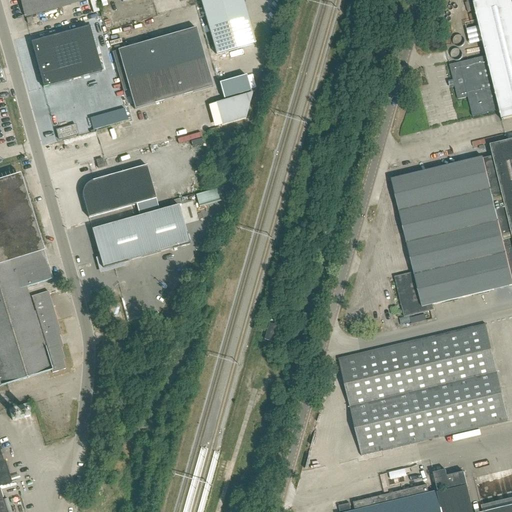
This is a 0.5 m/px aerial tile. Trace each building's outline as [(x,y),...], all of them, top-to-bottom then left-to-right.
[(20,0),(25,17),(88,0),(20,0)] [(163,10),(170,1),(168,0),(163,0),(158,7),(163,10)] [(200,0),(216,55),(255,44),(242,0),(200,0)] [(501,121),(511,118),(511,0),(486,0),(473,3),(486,57),(449,65),(458,100),(472,97),(476,116),(499,111),(501,121)] [(43,88),(102,72),(89,27),(31,43),(43,88)] [(135,109),(212,87),(196,28),(112,52),(123,92),(129,90),(135,109)] [(217,66),(226,64),(224,55),(215,57),(217,66)] [(250,92),(246,76),(219,84),(224,100),(250,92)] [(215,127),(252,118),(246,95),(209,104),(215,127)] [(75,125),(56,130),(59,140),(78,135),(75,125)] [(511,140),(507,142),(490,146),(493,157),(483,159),(483,158),(391,180),(413,273),(424,270),(432,305),(511,285),(511,140)] [(96,161),(98,168),(104,167),(102,159),(96,161)] [(136,205),(156,199),(146,166),(92,181),(91,182),(90,182),(88,184),(87,184),(86,185),(85,186),(85,187),(84,188),(83,189),(83,190),(83,191),(82,193),(82,194),(82,195),(82,196),(82,197),(83,199),(88,218),(136,205)] [(156,199),(136,205),(139,215),(159,210),(156,199)] [(0,386),(1,386),(52,371),(53,373),(54,373),(65,370),(62,358),(64,358),(60,346),(62,346),(59,334),(61,334),(50,298),(41,301),(33,303),(36,311),(34,312),(26,287),(53,279),(43,246),(16,254),(0,201),(0,386)] [(100,259),(103,269),(112,266),(189,244),(178,205),(92,230),(100,259)] [(404,318),(434,310),(432,305),(424,270),(413,273),(394,277),(404,318)] [(41,301),(50,298),(48,293),(39,295),(41,301)] [(274,343),(279,328),(270,325),(265,341),(274,343)] [(338,360),(361,457),(508,422),(484,325),(338,360)] [(0,511),(5,511),(0,495),(0,485),(11,483),(4,462),(3,463),(0,454),(0,450),(0,448),(0,511)] [(437,493),(437,494),(467,487),(463,472),(446,476),(445,470),(432,473),(437,493)] [(441,511),(437,494),(437,493),(428,495),(426,486),(355,503),(356,511),(441,511)] [(441,511),(511,511),(511,499),(480,507),(481,511),(472,511),(467,487),(437,494),(441,511)] [(341,511),(343,511),(352,510),(351,503),(340,506),(341,511)]
